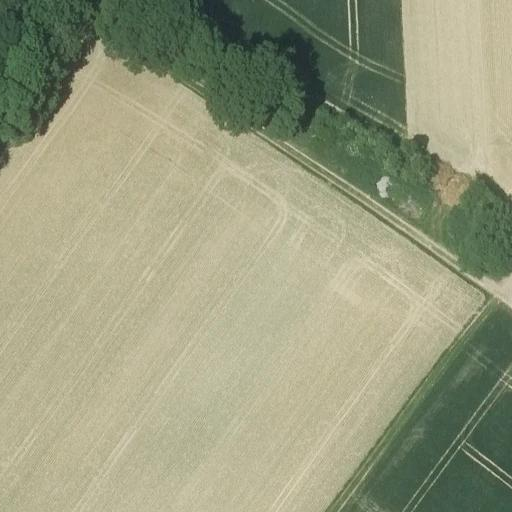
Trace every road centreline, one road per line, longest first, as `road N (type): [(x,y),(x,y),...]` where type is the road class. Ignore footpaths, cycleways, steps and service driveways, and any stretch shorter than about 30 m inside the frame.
road 1 (track): [(505,295),(90,25),(55,10),(0,15)]
road 2 (track): [(505,295),(335,511)]
